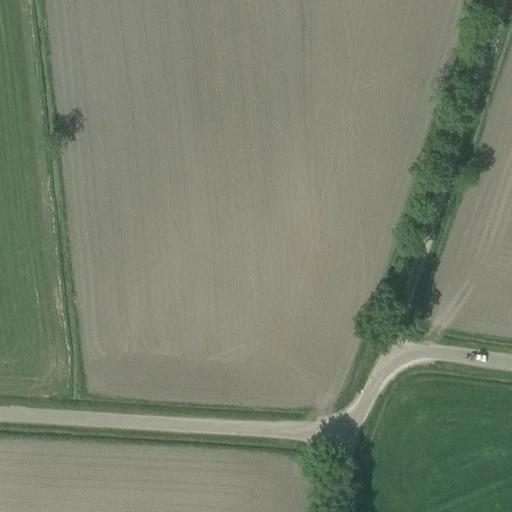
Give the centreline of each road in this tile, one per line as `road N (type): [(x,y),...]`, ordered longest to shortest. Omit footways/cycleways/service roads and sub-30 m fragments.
road 1 (track): [(488,0),(395,353)]
road 2 (unclassified): [(339,443),(0,422)]
road 3 (unclassified): [(511,367),(395,353),(339,443)]
